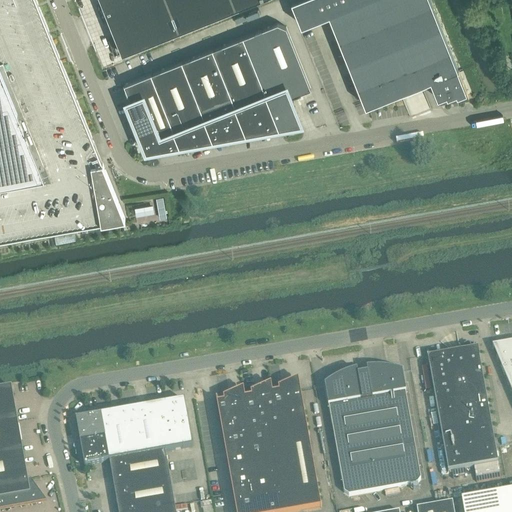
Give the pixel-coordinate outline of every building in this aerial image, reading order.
[(0,0),(0,240),(125,218),(103,162),(102,162),(36,0),(0,0)] [(101,0),(116,36),(108,39),(115,54),(122,51),(122,52),(251,0),(101,0)] [(431,0),(291,0),(301,24),(329,13),(365,102),(366,104),(399,91),(400,90),(420,82),(421,82),(430,78),(438,97),(438,98),(468,93),(467,91),(459,71),(431,0)] [(278,22),(243,36),(279,126),(301,122),(291,96),(311,88),(286,26),(278,22)] [(243,36),(212,48),(246,132),(279,126),(243,36)] [(212,48),(181,61),(212,138),(246,132),(212,48)] [(181,61),(151,73),(166,110),(179,144),(212,138),(181,61)] [(127,101),(135,122),(166,110),(151,73),(124,84),(130,100),(127,101)] [(166,110),(135,122),(146,150),(179,144),(166,110)] [(163,197),(157,199),(160,214),(166,213),(163,197)] [(504,375),(511,371),(511,342),(506,344),(492,347),(493,350),(497,358),(496,358),(498,362),(504,375)] [(429,369),(448,473),(498,464),(477,350),(427,358),(429,369)] [(324,386),(328,407),(329,407),(344,494),(349,497),(417,485),(420,480),(405,394),(406,394),(402,373),(398,372),(395,371),(392,370),(387,369),(383,369),(378,369),(376,369),(371,369),(366,369),(367,375),(358,376),(356,371),(350,373),(343,375),(337,378),(331,382),(325,386),(324,386)] [(503,375),(510,392),(511,391),(511,371),(504,375),(503,375)] [(278,431),(269,433),(270,435),(273,453),(277,474),(280,494),(283,511),(301,511),(321,509),(300,392),(300,390),(299,389),(298,380),(278,389),(279,393),(272,394),(278,431)] [(245,399),(244,399),(251,436),(269,433),(278,431),(272,394),(270,385),(250,394),(251,398),(245,399)] [(30,482),(30,483),(31,484),(28,484),(11,389),(0,390),(0,511),(46,505),(31,483),(30,482)] [(217,400),(216,400),(223,441),(229,440),(251,436),(244,399),(245,399),(243,390),(223,399),(224,403),(218,404),(217,400)] [(166,405),(156,406),(165,453),(192,448),(185,404),(184,401),(166,405)] [(129,411),(137,458),(165,453),(156,406),(129,411)] [(101,416),(105,439),(110,462),(137,458),(129,411),(101,416)] [(76,421),(80,444),(105,439),(101,416),(76,421)] [(229,440),(223,441),(227,462),(233,460),(273,453),(270,435),(269,433),(251,436),(229,440)] [(84,467),(109,463),(109,462),(110,462),(105,439),(80,444),(84,467)] [(109,463),(114,490),(170,480),(165,453),(137,458),(110,462),(109,462),(109,463)] [(233,460),(227,462),(230,482),(237,481),(277,474),(273,453),(233,460)] [(237,481),(230,482),(234,503),(240,501),(280,494),(277,474),(237,481)] [(114,490),(118,511),(151,511),(175,508),(170,480),(114,490)] [(511,511),(511,492),(461,502),(462,511),(511,511)] [(240,501),(234,503),(235,511),(283,511),(280,494),(240,501)] [(453,511),(452,503),(417,509),(417,511),(453,511)]
